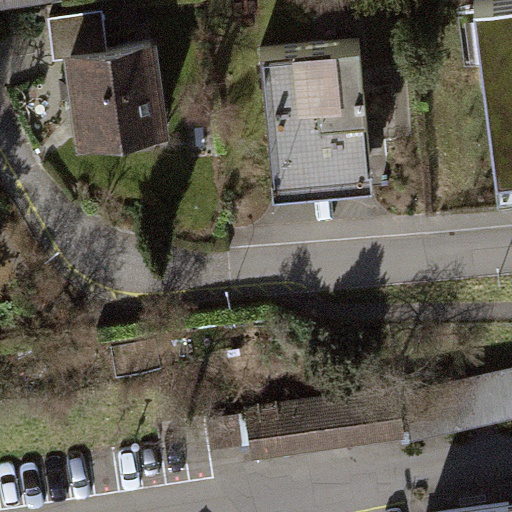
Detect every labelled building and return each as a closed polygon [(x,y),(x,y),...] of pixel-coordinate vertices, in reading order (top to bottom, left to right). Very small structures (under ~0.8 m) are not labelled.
[(511,0),(491,0),(480,1),(485,44),(469,46),(484,168),(511,164),(511,0)] [(352,35),(253,47),(266,163),(366,152),(352,35)] [(146,40),(65,49),(75,139),(156,130),(146,40)] [(511,363),(404,387),(414,435),(511,413),(511,363)] [(244,401),(251,452),(405,431),(398,381),(244,401)] [(511,511),(511,497),(424,509),(424,511),(511,511)]
